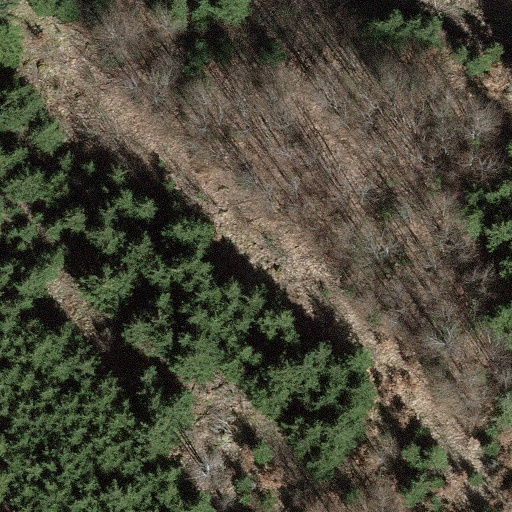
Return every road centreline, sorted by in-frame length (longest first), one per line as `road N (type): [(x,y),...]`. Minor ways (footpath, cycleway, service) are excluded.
road 1 (track): [(497,511),(0,96)]
road 2 (track): [(423,25),(155,0)]
road 3 (track): [(511,37),(423,25),(377,0)]
